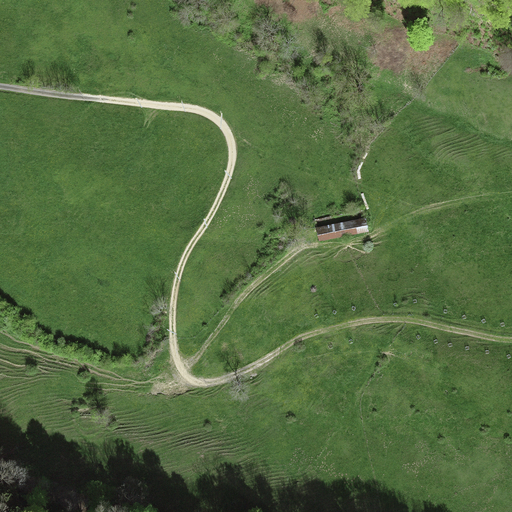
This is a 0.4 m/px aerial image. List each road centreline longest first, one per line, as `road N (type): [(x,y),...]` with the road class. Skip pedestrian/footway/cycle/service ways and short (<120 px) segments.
road 1 (track): [(184,376),(174,346),(175,283),(226,183),(231,138),(217,119),(193,108),(104,99)]
road 2 (track): [(184,376),(217,381),(300,338),(367,320),(511,340)]
road 3 (track): [(349,242),(305,248),(265,278),(184,376)]
